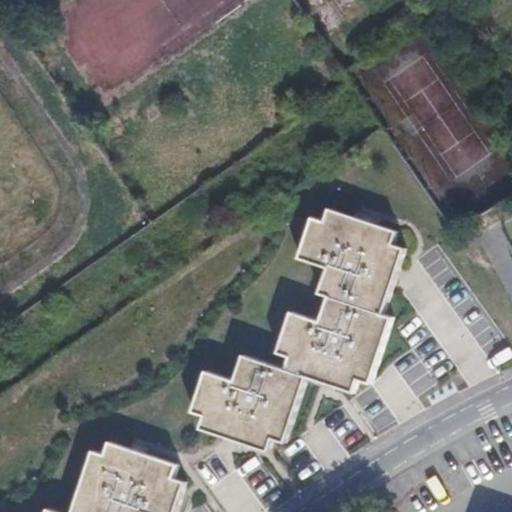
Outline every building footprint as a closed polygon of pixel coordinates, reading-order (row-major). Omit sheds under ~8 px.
[(436,9),(434,9),(432,9),(430,10),(428,11),(426,13),(425,15),(425,17),(425,19),(426,21),(427,23),(429,25),(430,26),(433,26),(435,26),(437,26),(439,25),(440,23),(442,21),(442,19),(443,17),(442,15),(441,13),(440,11),(438,10),(436,9)] [(400,231),(332,208),(328,221),(316,217),(302,257),(331,267),(322,293),(331,296),(385,314),(408,248),(396,244),(400,231)] [(474,237),(475,262),(496,275),(511,266),(511,233),(496,225),(474,237)] [(309,376),(356,392),(360,379),(372,383),(395,317),(385,314),(331,296),(323,321),(294,312),(280,352),(292,356),(288,369),(309,376)] [(207,415),(202,428),(270,451),(274,438),(287,442),(309,376),(288,369),(246,354),(237,380),(208,370),(195,410),(207,415)] [(176,477),(180,464),(112,442),(108,455),(96,451),(75,511),(177,511),(188,481),(176,477)]
